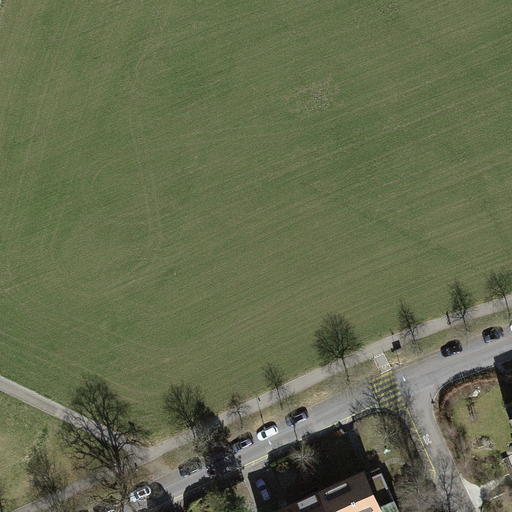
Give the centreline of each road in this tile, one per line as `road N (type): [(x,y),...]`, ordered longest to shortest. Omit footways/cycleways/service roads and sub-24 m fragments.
road 1 (residential): [(403,381),(125,511)]
road 2 (residential): [(403,381),(459,511)]
